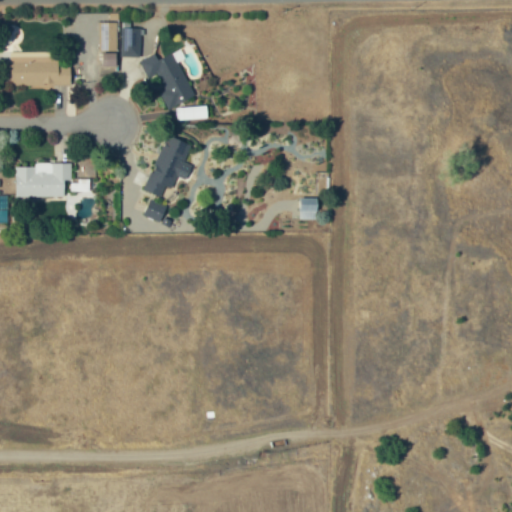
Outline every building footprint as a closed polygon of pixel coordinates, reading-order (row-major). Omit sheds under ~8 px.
[(117,22),(101,22),(101,66),(116,67),(117,22)] [(139,57),(140,28),(121,27),(120,56),(139,57)] [(12,85),(72,84),(72,60),(58,61),(58,51),(11,52),(12,85)] [(170,107),(194,96),(173,52),(149,64),(170,107)] [(177,120),(207,119),(207,107),(177,108),(177,120)] [(160,196),(164,186),(171,189),(176,176),(186,180),(192,164),(184,161),(191,144),(166,135),(144,190),(160,196)] [(71,163),(33,163),(33,167),(15,166),(14,196),(64,197),(65,180),(71,180),(71,163)] [(70,191),(83,192),(82,196),(92,197),(93,180),(70,179),(70,191)] [(300,220),(318,219),(318,198),(300,199),(300,220)] [(144,216),(161,222),(167,207),(149,200),(144,216)]
